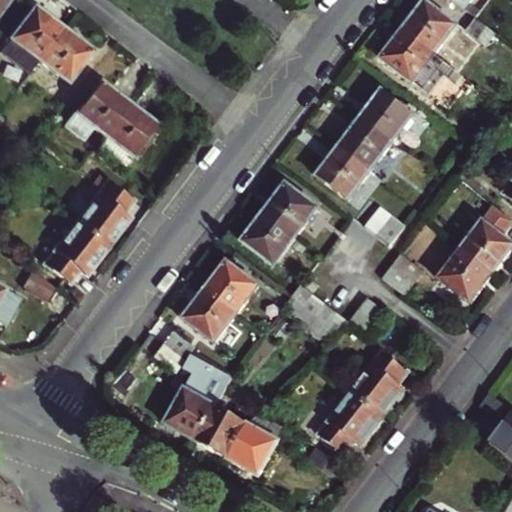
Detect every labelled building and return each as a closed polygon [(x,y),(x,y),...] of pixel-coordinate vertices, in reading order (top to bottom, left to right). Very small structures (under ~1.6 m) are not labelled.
[(403,31),(435,55),(457,26),(425,2),(403,31)] [(30,73),(39,62),(63,29),(34,7),(10,39),(1,51),(30,73)] [(496,33),(476,18),(467,30),(487,45),(496,33)] [(92,51),(63,29),(39,62),(68,83),(92,51)] [(382,59),(413,83),(414,83),(430,94),(444,76),(455,84),(461,76),(434,56),(435,55),(403,31),(382,59)] [(103,136),(127,104),(99,82),(65,126),(83,139),(92,127),(103,136)] [(383,92),(362,121),(393,145),(415,116),(383,92)] [(127,104),(103,136),(92,151),(120,173),(156,126),(127,104)] [(362,121),(340,149),(372,173),(393,145),(362,121)] [(372,173),(340,149),(319,178),(350,202),(372,173)] [(107,182),(76,224),(108,248),(130,219),(124,214),(134,201),(107,182)] [(286,186),(265,214),(296,238),(318,209),(286,186)] [(379,205),(362,226),(374,235),(390,214),(379,205)] [(296,238),(265,214),(243,243),(275,267),(296,238)] [(390,214),(374,235),(388,245),(404,224),(390,214)] [(511,241),(484,220),(461,250),(493,274),(511,248),(511,241)] [(86,277),(108,248),(76,224),(45,266),(70,285),(80,272),(86,277)] [(461,250),(439,279),(471,303),(493,274),(461,250)] [(420,268),(401,254),(392,265),(411,280),(420,268)] [(228,263),(206,292),(238,316),(246,305),(258,289),(260,287),(228,263)] [(411,280),(392,265),(382,278),(402,292),(411,280)] [(56,290),(35,274),(25,287),(46,303),(56,290)] [(299,315),(315,294),(303,285),(287,306),(299,315)] [(0,287),(0,322),(7,327),(22,299),(0,287)] [(216,345),(238,316),(206,292),(184,321),(216,345)] [(299,315),(311,324),(326,303),(315,294),(299,315)] [(377,323),(386,311),(368,297),(359,308),(377,323)] [(326,303),(311,324),(323,333),(339,312),(326,303)] [(368,334),(377,323),(359,308),(349,320),(368,334)] [(339,312),(323,333),(334,341),(349,320),(339,312)] [(187,362),(192,356),(197,349),(175,333),(166,345),(187,362)] [(187,362),(166,345),(156,358),(178,374),(187,362)] [(382,352),(350,394),(382,418),(404,390),(397,385),(408,372),(382,352)] [(163,430),(194,447),(214,411),(194,400),(199,392),(187,386),(163,430)] [(361,446),(382,418),(350,394),(319,435),(345,454),(354,441),(361,446)] [(511,409),(509,408),(484,445),(511,463),(511,409)] [(245,427),(214,411),(194,447),(225,463),(245,427)] [(255,418),(245,427),(265,438),(271,427),(255,418)] [(277,445),(265,438),(245,427),(225,463),(258,481),(277,445)] [(328,476),(337,464),(316,449),(307,461),(328,476)]
